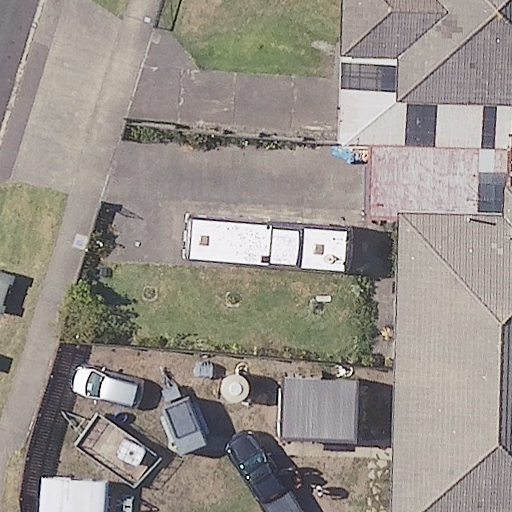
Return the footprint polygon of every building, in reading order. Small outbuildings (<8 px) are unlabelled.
[(372,143),(511,146),(511,0),(343,0),(340,142),(372,143)] [(511,511),(511,146),(372,143),(370,214),(405,215),(397,511),(511,511)] [(135,358),(65,347),(44,485),(115,495),(135,358)] [(332,443),(336,365),(261,361),(257,439),(332,443)] [(254,511),(257,451),(195,448),(192,511),(254,511)]
